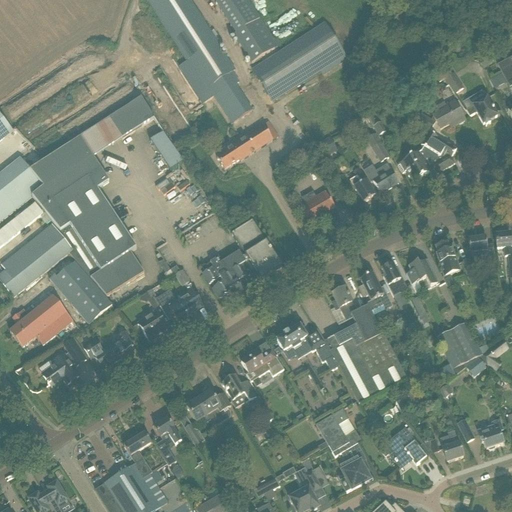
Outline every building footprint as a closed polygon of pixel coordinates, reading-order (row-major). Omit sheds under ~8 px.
[(238,83),(232,74),(235,72),(225,56),(223,57),(219,50),(221,49),(189,0),(148,0),(147,1),(190,69),(195,66),(232,126),(252,113),(234,85),(238,83)] [(243,0),(222,0),(215,5),(236,37),(258,22),(243,0)] [(236,37),(235,37),(251,63),(275,48),(258,22),(236,37)] [(326,27),(253,73),(272,103),(345,57),(326,27)] [(489,56),(479,62),(483,69),(493,63),(489,56)] [(511,57),(508,60),(497,66),(505,80),(509,89),(511,87),(511,57)] [(453,75),(443,81),(446,86),(448,86),(448,87),(454,95),(463,90),(456,80),(453,75)] [(494,79),(490,81),(494,90),(498,87),(494,79)] [(141,100),(109,121),(122,140),(149,123),(154,120),(141,100)] [(476,114),(478,117),(483,126),(497,118),(486,100),(472,108),(473,108),(466,112),(469,118),(476,114)] [(384,106),(391,110),(394,106),(386,102),(384,106)] [(465,122),(460,113),(455,103),(446,108),(444,104),(436,108),(439,114),(432,117),(440,131),(454,123),(456,127),(465,122)] [(0,115),(0,142),(13,132),(0,115)] [(421,117),(417,125),(430,133),(434,125),(421,117)] [(278,139),(273,130),(269,124),(221,155),(223,157),(217,160),(224,171),(240,161),(241,162),(278,139)] [(378,138),(385,134),(380,125),(373,129),(376,136),(378,138)] [(155,139),(171,172),(185,164),(169,132),(155,139)] [(429,134),(421,147),(423,148),(424,148),(431,153),(431,154),(427,156),(431,163),(430,164),(434,171),(437,175),(454,165),(451,159),(456,151),(448,146),(446,149),(437,143),(439,140),(429,134)] [(389,159),(375,136),(366,142),(380,164),(389,159)] [(329,157),(337,152),(329,138),(321,143),(329,157)] [(44,212),(76,253),(72,257),(93,281),(106,299),(144,275),(131,256),(138,251),(98,191),(108,184),(93,160),(80,140),(45,163),(31,172),(44,189),(33,198),(44,212)] [(397,167),(402,175),(406,173),(413,184),(434,171),(430,164),(431,163),(427,156),(431,154),(431,153),(424,148),(423,148),(421,153),(419,154),(397,167)] [(0,224),(33,198),(44,189),(31,172),(22,160),(0,177),(0,224)] [(372,167),(363,173),(370,184),(373,183),(381,195),(391,189),(392,191),(398,187),(397,185),(398,184),(393,176),(392,174),(390,170),(387,167),(376,173),(372,167)] [(356,178),(349,182),(363,205),(375,198),(358,170),(353,173),(356,178)] [(190,180),(180,188),(188,198),(198,190),(190,180)] [(335,209),(329,201),(325,194),(317,200),(313,193),(306,197),(309,204),(303,208),(297,197),(292,200),(307,226),(335,209)] [(0,250),(43,216),(35,205),(0,232),(0,250)] [(206,219),(184,234),(191,244),(213,230),(206,219)] [(206,274),(203,276),(210,286),(212,285),(215,289),(212,291),(219,302),(222,300),(225,305),(243,294),(241,291),(257,281),(252,274),(254,272),(261,282),(282,269),(252,222),(231,235),(245,257),(242,259),(239,253),(222,264),(219,259),(202,269),(203,270),(203,269),(206,274)] [(8,263),(1,268),(5,272),(0,275),(0,285),(13,301),(72,253),(52,227),(8,263)] [(511,259),(511,249),(510,236),(493,237),(495,251),(505,250),(505,257),(507,257),(508,269),(509,269),(511,280),(511,259)] [(485,238),(468,241),(469,251),(470,256),(471,260),(486,258),(488,271),(497,269),(493,249),(487,250),(487,248),(485,238)] [(460,274),(455,259),(452,251),(450,252),(447,245),(435,249),(438,256),(436,257),(443,278),(442,279),(448,290),(455,287),(450,277),(460,274)] [(470,265),(468,261),(461,265),(468,279),(475,276),(470,265)] [(439,285),(432,271),(430,272),(426,263),(419,267),(417,264),(410,268),(409,270),(411,274),(406,276),(410,285),(411,287),(416,285),(417,285),(426,281),(430,289),(439,285)] [(49,282),(89,329),(113,309),(75,265),(57,280),(55,278),(49,282)] [(383,279),(387,287),(393,299),(398,296),(407,291),(401,280),(402,279),(399,274),(397,275),(392,266),(381,271),(384,278),(383,279)] [(167,281),(174,277),(170,272),(164,276),(167,281)] [(182,273),(175,277),(182,287),(189,283),(182,273)] [(368,297),(371,302),(366,305),(373,318),(392,308),(388,300),(387,298),(383,289),(380,291),(372,276),(360,282),(363,287),(358,290),(363,299),(368,297)] [(416,285),(411,287),(416,296),(421,293),(417,285),(416,285)] [(358,317),(356,313),(344,290),(332,296),(335,303),(332,305),(336,312),(339,310),(346,323),(352,320),(358,317)] [(144,296),(149,303),(156,298),(152,291),(144,296)] [(163,296),(155,301),(160,308),(169,322),(175,318),(179,324),(190,316),(190,315),(201,307),(202,309),(203,308),(191,291),(193,294),(184,300),(178,304),(177,305),(169,292),(163,296)] [(393,299),(400,313),(406,310),(398,296),(393,299)] [(29,318),(24,312),(13,321),(18,328),(10,334),(22,350),(36,339),(43,348),(73,324),(53,299),(29,318)] [(418,299),(412,302),(421,320),(426,317),(418,299)] [(169,322),(160,308),(153,312),(155,316),(138,326),(149,343),(149,342),(148,341),(158,334),(159,336),(167,331),(165,327),(169,324),(170,325),(169,322)] [(407,382),(399,367),(400,367),(391,352),(383,336),(382,337),(381,335),(367,308),(356,313),(358,317),(352,320),(356,327),(333,339),(338,349),(331,353),(339,369),(351,392),(359,407),(407,382)] [(402,316),(390,322),(398,335),(409,329),(403,318),(402,316)] [(421,320),(424,327),(430,324),(426,317),(421,320)] [(510,327),(505,317),(498,320),(502,331),(510,327)] [(449,367),(455,377),(455,378),(465,370),(478,360),(482,357),(479,351),(466,326),(451,333),(436,340),(449,367)] [(331,373),(339,369),(331,353),(338,349),(333,339),(324,344),(317,332),(307,339),(300,327),(288,335),(288,333),(283,336),(283,338),(276,342),(283,353),(291,349),(293,351),(299,361),(311,353),(311,354),(315,351),(322,365),(325,363),(331,373)] [(95,360),(97,363),(102,372),(103,371),(102,370),(113,364),(114,365),(121,360),(118,355),(125,350),(125,351),(133,347),(125,334),(118,339),(120,343),(113,347),(112,347),(103,353),(95,341),(82,349),(91,362),(95,360)] [(63,348),(68,356),(64,358),(53,366),(54,368),(51,371),(43,377),(52,390),(64,381),(68,386),(79,378),(73,370),(72,368),(75,365),(77,368),(86,362),(73,341),(63,348)] [(248,375),(246,377),(254,390),(261,385),(258,379),(269,372),(273,378),(284,371),(280,365),(280,366),(271,352),(261,358),(258,353),(255,352),(250,355),(251,358),(241,364),(248,375)] [(489,353),(482,358),(485,364),(487,368),(495,373),(501,365),(495,361),(489,353)] [(486,370),(478,360),(465,370),(473,380),(486,370)] [(240,388),(234,379),(222,386),(228,395),(231,401),(230,402),(231,404),(244,396),(248,403),(256,398),(252,392),(247,383),(240,388)] [(438,393),(444,400),(452,395),(446,387),(438,393)] [(427,396),(425,390),(417,393),(420,399),(427,396)] [(210,394),(198,401),(211,422),(215,429),(221,425),(216,417),(231,408),(223,395),(214,401),(210,394)] [(402,419),(418,406),(414,397),(395,406),(402,419)] [(353,405),(350,400),(344,404),(347,409),(353,405)] [(186,409),(192,417),(196,424),(202,421),(205,426),(211,422),(198,401),(186,409)] [(255,408),(266,425),(273,421),(263,404),(255,408)] [(338,428),(349,422),(343,412),(315,428),(325,444),(317,449),(320,454),(328,449),(334,459),(341,456),(357,446),(362,444),(355,433),(345,439),(338,428)] [(155,447),(168,468),(176,463),(168,451),(174,447),(181,443),(173,431),(174,431),(167,420),(154,429),(163,442),(155,447)] [(473,440),(464,422),(457,426),(467,443),(473,440)] [(499,433),(502,431),(499,422),(492,425),(493,429),(478,434),(481,444),(483,443),(486,451),(488,451),(489,451),(493,450),(494,449),(503,446),(499,433)] [(184,431),(195,449),(202,445),(202,444),(204,443),(198,432),(195,434),(191,427),(184,431)] [(387,456),(389,455),(401,471),(412,462),(416,467),(426,459),(404,431),(387,444),(389,447),(384,451),(387,456)] [(450,443),(441,446),(442,451),(443,455),(447,464),(463,459),(460,449),(459,445),(458,445),(455,438),(454,433),(447,435),(449,440),(450,443)] [(135,466),(133,467),(143,482),(150,477),(153,476),(141,457),(138,454),(151,445),(145,435),(124,448),(135,466)] [(435,441),(428,443),(432,454),(438,452),(435,441)] [(361,454),(357,446),(341,456),(346,465),(339,469),(341,472),(339,473),(345,484),(341,486),(346,495),(366,484),(364,480),(366,479),(367,479),(360,466),(366,462),(361,454)] [(307,461),(302,464),(308,475),(312,473),(313,472),(307,461)] [(161,509),(143,482),(133,467),(95,492),(107,511),(156,511),(161,509),(160,509),(161,509)] [(184,478),(178,470),(172,474),(177,483),(184,478)] [(283,475),(286,480),(295,475),(292,470),(283,475)] [(313,472),(312,473),(315,480),(322,476),(318,470),(313,472)] [(156,473),(150,477),(156,487),(162,483),(156,473)] [(314,511),(318,510),(311,496),(321,491),(321,490),(312,473),(308,475),(303,478),(307,484),(303,486),(306,492),(289,501),(294,511),(314,511)] [(159,491),(156,487),(150,477),(143,482),(161,509),(167,505),(159,491)] [(324,480),(318,484),(321,490),(327,486),(324,480)] [(266,496),(273,492),(279,489),(276,482),(254,493),(258,500),(264,497),(266,496)] [(53,511),(60,511),(69,505),(65,499),(66,498),(63,492),(61,493),(56,485),(55,486),(54,485),(49,488),(50,489),(48,490),(50,493),(44,496),(53,511)] [(266,496),(264,497),(267,502),(276,497),(273,492),(266,496)] [(233,511),(223,495),(195,511),(196,511),(233,511)] [(53,511),(44,496),(39,499),(38,496),(36,497),(35,496),(30,499),(31,500),(29,501),(34,510),(33,510),(33,511),(53,511)]
